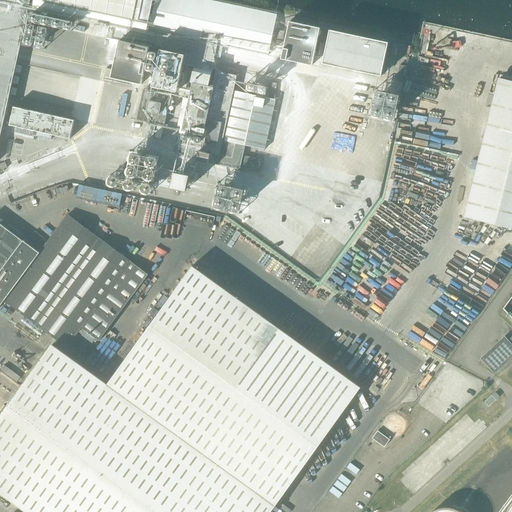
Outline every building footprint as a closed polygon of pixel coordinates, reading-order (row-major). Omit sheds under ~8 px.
[(0,0),(0,139),(4,123),(30,0),(0,0)] [(142,84),(150,47),(145,46),(149,30),(147,29),(152,0),(34,0),(32,8),(41,10),(41,11),(44,12),(44,11),(57,14),(56,14),(59,15),(59,14),(110,25),(109,30),(107,38),(119,40),(111,77),(142,84)] [(268,55),(277,14),(208,0),(155,0),(149,30),(218,45),(268,55)] [(89,118),(107,38),(109,30),(32,13),(12,101),(89,118)] [(290,21),(282,58),(312,65),(320,27),(290,21)] [(265,149),(275,99),(233,90),(234,90),(233,90),(236,76),(237,75),(216,71),(216,72),(213,85),(211,85),(211,86),(207,86),(209,77),(211,78),(216,54),(218,45),(149,30),(145,46),(150,47),(160,49),(185,54),(183,64),(195,66),(193,73),(195,74),(189,98),(184,97),(178,126),(183,127),(183,129),(181,129),(177,146),(176,151),(184,157),(240,170),(245,145),(265,149)] [(330,30),(323,63),(381,76),(388,42),(330,30)] [(177,91),(183,64),(185,54),(160,49),(152,86),(177,91)] [(272,97),(276,78),(241,71),(237,89),(272,97)] [(511,80),(498,77),(483,139),(485,139),(481,155),(479,155),(464,216),(511,228),(511,80)] [(164,125),(171,95),(143,89),(137,119),(164,125)] [(397,118),(401,92),(377,89),(373,114),(397,118)] [(74,120),(14,106),(10,124),(9,125),(33,130),(32,135),(39,137),(45,138),(46,133),(70,139),(74,120)] [(152,138),(155,125),(145,123),(143,136),(152,138)] [(161,139),(163,127),(157,126),(154,137),(161,139)] [(137,153),(135,152),(134,152),(134,153),(132,153),(132,154),(131,154),(130,155),(129,156),(129,157),(129,158),(129,159),(129,160),(130,161),(130,162),(131,163),(133,164),(134,164),(135,164),(136,164),(137,164),(138,164),(138,163),(139,163),(140,162),(140,161),(141,160),(141,159),(141,158),(141,157),(141,156),(140,155),(139,154),(138,153),(137,153)] [(155,156),(154,156),(152,155),(151,155),(150,156),(149,156),(148,157),(148,158),(147,158),(147,159),(146,160),(146,161),(146,162),(147,163),(147,164),(147,165),(148,165),(149,166),(150,167),(151,167),(153,167),(154,167),(155,166),(156,165),(157,164),(157,163),(158,163),(158,162),(158,161),(158,160),(157,159),(157,158),(156,157),(155,156)] [(244,156),(242,168),(260,172),(263,160),(244,156)] [(133,165),(132,165),(131,165),(130,166),(129,166),(128,167),(128,168),(127,169),(127,170),(127,171),(127,173),(127,174),(128,174),(128,175),(129,175),(130,176),(131,177),(132,177),(133,177),(134,177),(135,176),(136,176),(137,175),(138,174),(138,173),(138,172),(139,171),(138,170),(138,169),(138,168),(137,168),(137,167),(136,166),(135,166),(134,165),(133,165)] [(188,191),(191,179),(197,180),(198,173),(191,171),(190,173),(185,172),(186,171),(187,170),(187,169),(187,168),(186,167),(185,166),(184,166),(182,166),(182,167),(181,168),(181,169),(181,170),(181,171),(174,170),(173,176),(170,175),(169,181),(172,181),(171,187),(178,189),(177,189),(176,190),(176,191),(176,192),(176,193),(177,194),(178,195),(179,195),(180,194),(181,194),(182,193),(182,192),(182,191),(182,190),(181,189),(188,191)] [(148,168),(147,169),(146,170),(145,170),(145,171),(145,172),(144,172),(144,173),(144,174),(144,175),(145,176),(145,177),(145,178),(146,178),(147,179),(148,179),(149,180),(150,180),(151,180),(152,179),(153,179),(154,178),(155,177),(156,175),(156,174),(156,173),(155,172),(155,171),(155,170),(154,170),(153,169),(152,168),(151,168),(150,168),(149,168),(148,168)] [(110,176),(109,176),(109,177),(108,178),(108,179),(107,180),(107,181),(107,182),(108,183),(108,184),(109,185),(110,186),(111,186),(112,187),(113,187),(114,187),(115,186),(116,186),(117,185),(118,184),(118,183),(119,183),(119,182),(119,181),(119,180),(119,179),(118,178),(117,177),(117,176),(116,176),(115,175),(114,175),(113,175),(112,175),(111,176),(110,176)] [(133,180),(133,179),(132,179),(131,179),(130,179),(129,179),(128,179),(127,179),(126,180),(126,181),(125,181),(125,182),(124,183),(124,184),(124,185),(124,186),(124,187),(125,188),(125,189),(126,190),(127,190),(128,190),(129,190),(130,191),(132,190),(133,190),(134,189),(134,188),(135,188),(135,187),(135,186),(136,186),(136,185),(136,184),(136,183),(135,182),(135,181),(134,181),(133,180)] [(150,184),(149,183),(148,183),(147,182),(146,182),(145,183),(144,183),(143,184),(142,184),(142,185),(141,186),(141,187),(141,188),(141,189),(141,190),(141,191),(142,191),(142,192),(143,193),(144,193),(145,194),(146,194),(147,194),(148,194),(149,194),(150,193),(151,193),(151,192),(152,191),(152,190),(153,189),(153,188),(153,187),(152,187),(152,186),(152,185),(151,185),(151,184),(150,184)] [(82,186),(79,198),(120,208),(123,196),(82,186)] [(229,187),(228,186),(226,186),(224,186),(222,187),(221,189),(220,190),(220,192),(220,193),(221,195),(222,196),(224,197),(225,197),(226,197),(228,197),(229,197),(230,196),(231,195),(232,193),(232,191),(232,190),(231,189),(230,188),(229,187)] [(244,190),(243,189),(241,189),(240,189),(239,189),(237,190),(236,192),(235,193),(235,194),(235,196),(236,198),(237,199),(238,200),(239,200),(241,200),(242,200),(243,200),(244,199),(245,198),(246,196),(247,194),(246,192),(245,191),(244,190)] [(226,202),(224,202),(223,202),(221,202),(220,202),(219,203),(218,205),(217,206),(217,208),(217,209),(218,211),(219,212),(221,213),(222,213),(223,213),(225,213),(226,213),(227,212),(228,211),(228,210),(229,208),(229,206),(228,205),(227,203),(226,202)] [(241,206),(239,205),(238,205),(236,205),(235,205),(234,206),(233,207),(232,208),(232,209),(232,210),(232,212),(233,214),(234,215),(235,216),(236,216),(238,216),(239,216),(240,216),(241,215),(242,214),(243,213),(243,212),(243,210),(243,209),(242,207),(241,206)] [(98,340),(148,274),(130,261),(67,215),(50,238),(43,247),(40,252),(23,240),(18,237),(10,230),(0,223),(0,306),(4,300),(76,353),(90,335),(80,328),(80,327),(98,340)] [(0,417),(0,491),(9,497),(13,500),(28,511),(269,511),(360,386),(230,292),(193,266),(108,385),(53,344),(16,395),(0,417)] [(494,373),(511,356),(511,344),(504,336),(481,358),(484,362),(494,373)] [(8,366),(4,371),(20,382),(24,378),(8,366)] [(500,397),(497,393),(481,407),(485,411),(501,398),(500,397)] [(389,416),(387,418),(386,419),(385,421),(384,423),(383,425),(383,427),(383,429),(384,431),(385,432),(387,434),(388,435),(390,436),(392,437),(394,437),(396,436),(398,436),(400,435),(401,433),(403,432),(404,430),(404,428),(405,426),(404,424),(404,422),(403,420),(402,419),(400,417),(399,416),(397,416),(395,415),(393,415),(391,416),(389,416)] [(390,440),(378,431),(372,438),(384,447),(390,440)]
